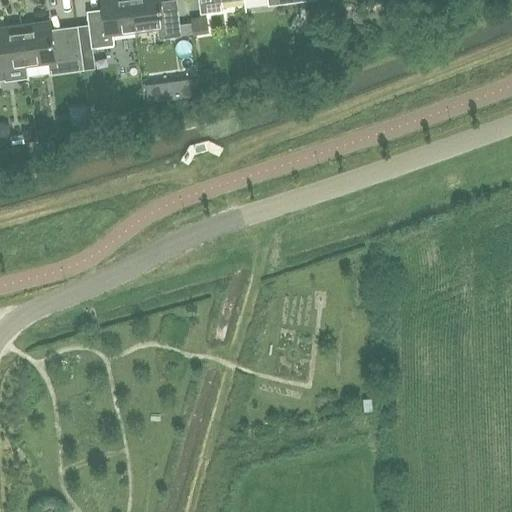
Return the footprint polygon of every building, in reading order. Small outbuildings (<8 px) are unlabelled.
[(88,11),(90,30),(92,47),(113,44),(112,33),(135,30),(131,0),(102,0),(104,9),(88,11)] [(169,0),(161,1),(160,0),(131,0),(135,30),(158,27),(159,38),(182,35),(182,34),(181,27),(181,24),(177,0),(169,0)] [(198,0),(200,13),(221,10),(220,0),(198,0)] [(193,34),(209,32),(207,15),(191,18),(191,22),(192,25),(193,32),(193,34)] [(22,24),(27,64),(49,61),(50,72),(73,69),(84,68),(82,53),(79,31),(68,32),(68,33),(51,35),(49,21),(22,24)] [(27,64),(22,24),(0,27),(0,79),(5,78),(4,67),(27,64)] [(325,32),(313,25),(307,36),(318,43),(325,32)] [(36,130),(37,138),(49,137),(47,129),(36,130)] [(34,130),(23,131),(24,141),(35,140),(34,130)]
